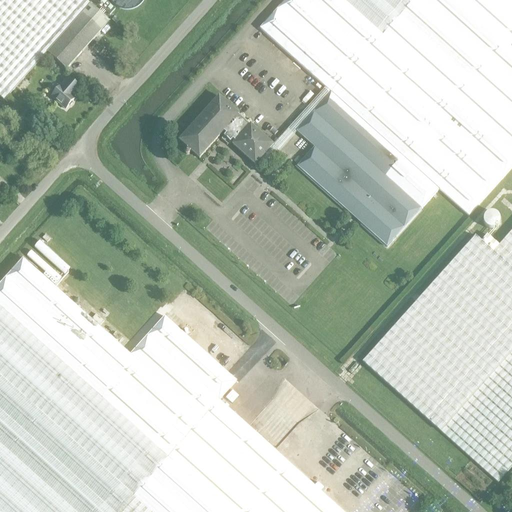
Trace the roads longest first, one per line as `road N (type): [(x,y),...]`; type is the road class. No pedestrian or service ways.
road 1 (unclassified): [(475,511),(78,153)]
road 2 (unclassified): [(78,153),(211,0)]
